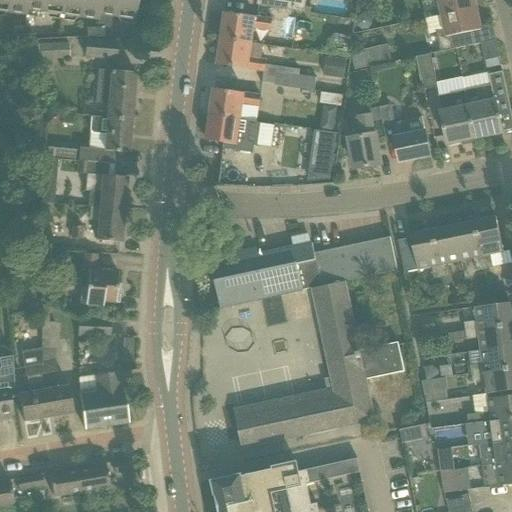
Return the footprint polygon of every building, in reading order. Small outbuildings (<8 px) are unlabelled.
[(134,21),(136,7),(137,0),(0,0),(0,12),(26,16),(27,10),(98,21),(99,15),(134,21)] [(268,0),(268,7),(286,10),(305,13),(306,0),(268,0)] [(438,1),(442,16),(477,8),(475,0),(429,0),(430,3),(438,1)] [(441,52),(475,45),(472,32),(482,30),(477,8),(442,16),(445,31),(437,33),(441,52)] [(221,39),(252,44),(255,28),(271,31),(272,20),(225,13),(221,39)] [(357,21),(357,27),(362,31),(369,30),(372,25),(371,19),(366,15),(360,16),(357,21)] [(31,27),(13,28),(14,37),(31,36),(31,27)] [(103,28),(86,29),(86,37),(103,36),(103,28)] [(339,35),(338,47),(335,46),(334,55),(350,57),(351,48),(352,49),(353,37),(339,35)] [(299,76),(300,70),(266,65),(267,61),(250,59),(252,44),(221,39),(217,65),(264,72),(262,84),(315,92),(317,78),(299,76)] [(486,61),(499,58),(500,58),(496,40),(481,43),(485,61),(486,61)] [(116,60),(118,45),(118,44),(86,41),(85,57),(116,60)] [(37,61),(51,60),(69,59),(68,44),(37,45),(37,61)] [(355,71),(368,68),(365,52),(352,55),(355,71)] [(417,57),(422,77),(425,91),(438,87),(431,54),(417,57)] [(333,58),(330,78),(344,80),(347,60),(333,58)] [(94,104),(108,105),(107,119),(131,121),(135,73),(97,70),(94,104)] [(491,85),(466,90),(476,139),(490,136),(502,134),(502,133),(502,134),(504,134),(500,116),(511,113),(509,99),(503,72),(502,72),(490,75),(489,75),(491,85)] [(2,89),(2,105),(20,105),(20,89),(2,89)] [(261,96),(214,89),(210,115),(241,120),(243,105),(260,107),(261,96)] [(449,145),(461,142),(476,139),(466,90),(451,93),(451,95),(439,97),(442,113),(440,113),(447,145),(449,145)] [(341,106),(343,95),(321,92),(320,104),(341,106)] [(400,163),(431,157),(422,119),(395,125),(391,106),(379,108),(382,120),(386,141),(395,139),(400,163)] [(382,120),(379,108),(371,109),(372,115),(373,122),(382,120)] [(59,113),(47,113),(47,125),(59,125),(59,113)] [(241,120),(210,115),(206,141),(224,144),(223,149),(254,154),(254,148),(254,146),(257,147),(261,124),(257,124),(258,122),(241,120)] [(382,166),(373,122),(372,115),(358,117),(362,137),(349,140),(355,170),(382,166)] [(79,149),(78,162),(87,163),(115,165),(115,164),(116,152),(128,154),(131,121),(107,119),(89,117),(89,118),(90,118),(89,131),(91,134),(105,135),(104,151),(79,149)] [(335,121),(322,119),(320,132),(333,134),(335,121)] [(313,144),(335,147),(337,134),(333,134),(320,132),(315,131),(313,144)] [(28,143),(41,144),(41,133),(29,132),(28,143)] [(74,160),(75,150),(47,148),(46,158),(74,160)] [(42,159),(39,204),(53,205),(57,160),(42,159)] [(87,163),(78,162),(78,163),(76,163),(76,173),(76,174),(86,175),(87,163)] [(330,180),(332,168),(310,165),(308,182),(330,180)] [(126,178),(114,177),(102,176),(101,192),(88,191),(87,208),(99,209),(123,211),(126,178)] [(121,243),(123,211),(99,209),(97,241),(121,243)] [(497,218),(475,223),(485,268),(493,266),(490,255),(504,252),(497,218)] [(475,223),(454,227),(460,260),(473,258),(476,270),(477,278),(486,276),(485,268),(475,223)] [(70,240),(81,241),(82,227),(71,226),(70,240)] [(447,263),(460,260),(454,227),(432,231),(441,278),(443,277),(450,276),(447,263)] [(433,279),(441,278),(432,231),(411,236),(411,238),(398,241),(405,272),(431,267),(433,279)] [(215,281),(221,309),(262,300),(264,299),(313,289),(346,282),(398,271),(393,247),(391,243),(390,237),(314,253),(312,244),(258,256),(256,250),(238,254),(241,268),(214,273),(215,278),(214,278),(214,279),(216,279),(216,281),(215,281)] [(112,273),(112,271),(100,270),(99,272),(95,272),(97,255),(84,254),(83,271),(88,272),(86,288),(81,287),(80,305),(103,307),(103,302),(119,304),(120,291),(117,290),(118,274),(112,273)] [(451,282),(450,276),(443,277),(445,286),(450,285),(451,282)] [(328,391),(237,410),(235,410),(243,449),(375,421),(375,420),(366,380),(404,371),(398,343),(360,351),(346,282),(313,289),(332,378),(325,380),(328,391)] [(495,305),(511,303),(508,292),(493,294),(495,305)] [(511,325),(511,314),(511,303),(495,305),(474,309),(476,320),(463,321),(465,331),(511,325)] [(39,364),(39,365),(41,375),(56,373),(55,362),(47,363),(48,323),(49,309),(42,306),(41,349),(40,364),(39,364)] [(420,320),(422,334),(435,332),(433,318),(420,320)] [(110,321),(90,321),(78,320),(77,336),(110,337),(110,321)] [(511,347),(511,325),(465,331),(466,339),(478,337),(480,352),(511,347)] [(122,339),(122,351),(133,351),(133,339),(122,339)] [(511,347),(480,352),(482,363),(470,364),(471,375),(511,369),(511,347)] [(0,416),(13,414),(8,389),(14,388),(11,357),(0,359),(0,368),(0,369),(0,368),(0,416)] [(27,394),(19,395),(23,422),(48,418),(44,391),(41,375),(39,365),(39,364),(39,365),(23,368),(27,394)] [(425,367),(426,380),(440,379),(439,371),(433,367),(425,367)] [(511,391),(511,369),(471,375),(472,382),(485,380),(487,395),(511,391)] [(84,430),(86,430),(126,424),(128,424),(128,422),(127,421),(120,372),(94,376),(97,393),(79,396),(84,430)] [(422,382),(423,390),(447,387),(445,379),(422,382)] [(59,388),(44,391),(48,418),(73,413),(68,387),(59,388)] [(490,413),(468,416),(469,425),(511,419),(511,396),(488,400),(490,413)] [(480,445),(511,440),(511,419),(469,425),(471,446),(480,445)] [(413,428),(400,431),(403,446),(416,444),(413,428)] [(482,458),(484,466),(511,462),(511,440),(480,445),(482,458)] [(437,450),(441,472),(455,470),(452,448),(437,450)] [(318,511),(317,504),(311,505),(307,485),(361,473),(358,459),(299,472),(297,464),(275,469),(275,470),(242,477),(242,476),(213,483),(215,491),(220,511),(318,511)] [(127,472),(125,463),(125,462),(113,464),(115,474),(127,472)] [(511,485),(511,462),(484,466),(485,475),(486,475),(488,488),(500,486),(500,487),(511,485)] [(109,487),(105,464),(92,466),(93,470),(77,472),(80,492),(109,487)] [(459,491),(455,470),(441,472),(444,494),(459,491)] [(80,492),(77,472),(62,475),(61,471),(49,473),(53,497),(80,492)] [(41,477),(29,479),(31,488),(43,486),(41,477)] [(29,479),(18,481),(17,481),(18,490),(31,488),(29,479)] [(0,506),(13,504),(9,480),(0,481),(0,506)] [(447,500),(449,510),(471,505),(469,495),(447,500)]
